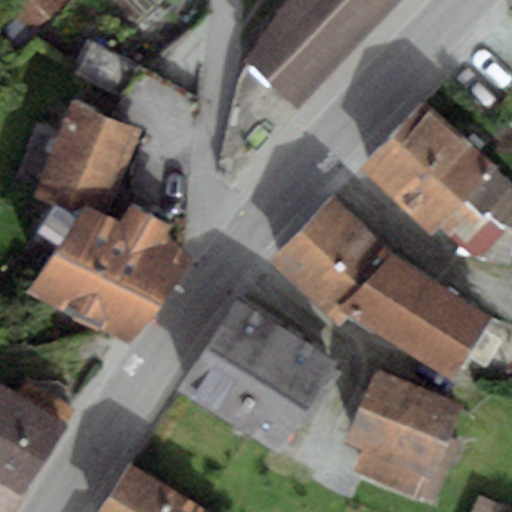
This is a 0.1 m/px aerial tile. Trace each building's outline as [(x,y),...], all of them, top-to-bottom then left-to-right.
[(63,0),(19,0),(11,7),(32,32),(66,3),(63,0)] [(285,0),(280,7),(241,63),(299,116),(407,0),(285,0)] [(90,41),(72,75),(120,100),(138,66),(90,41)] [(143,132),(79,100),(33,191),(51,201),(78,216),(85,204),(102,214),(143,132)] [(511,186),(425,101),(364,167),(430,235),(438,224),(463,248),(487,219),(511,225),(511,186)] [(333,195),(272,261),(338,329),(354,314),(454,380),(491,316),(390,251),(333,195)] [(165,231),(127,210),(119,223),(102,214),(85,204),(78,216),(51,201),(33,232),(60,247),(32,297),(133,355),(187,261),(157,244),(165,231)] [(338,362),(238,300),(183,389),(283,451),(338,362)] [(465,407),(378,373),(349,447),(370,455),(362,475),(429,501),(465,407)] [(0,481),(23,496),(76,412),(25,379),(16,393),(0,382),(0,481)] [(199,511),(129,466),(99,511),(199,511)] [(0,511),(12,511),(23,496),(0,481),(0,511)] [(479,496),(471,511),(510,511),(511,510),(479,496)]
